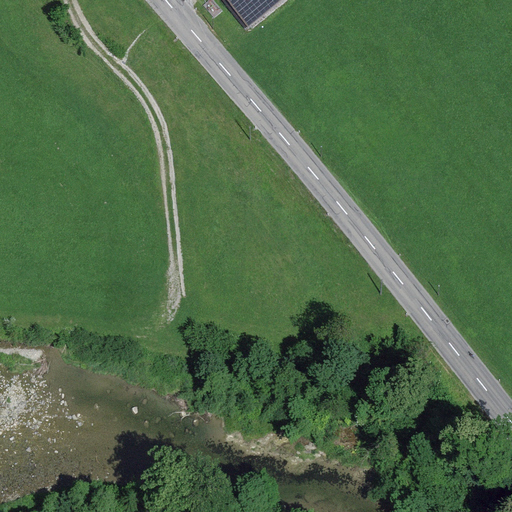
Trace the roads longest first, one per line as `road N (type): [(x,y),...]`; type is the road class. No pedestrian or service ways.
road 1 (tertiary): [(166,0),(511,422)]
road 2 (track): [(68,0),(85,32),(154,111),(166,152),(178,294)]
